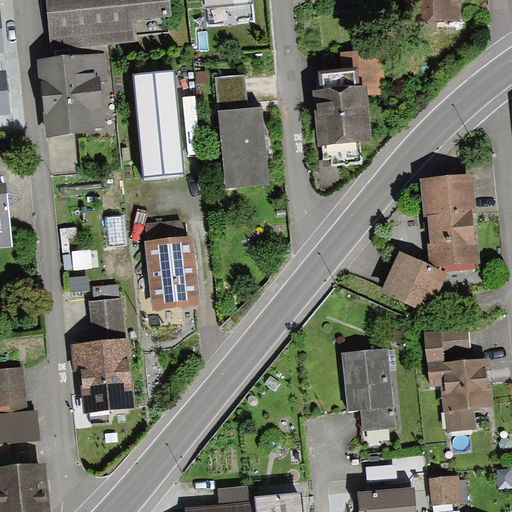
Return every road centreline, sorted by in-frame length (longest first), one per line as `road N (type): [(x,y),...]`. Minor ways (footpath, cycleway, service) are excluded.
road 1 (residential): [(85,511),(65,484),(24,0)]
road 2 (tertiary): [(108,511),(337,241)]
road 3 (residential): [(337,241),(299,206),(279,0)]
road 4 (tertiary): [(337,241),(437,124),(475,93)]
road 5 (residential): [(511,232),(502,130),(475,93)]
